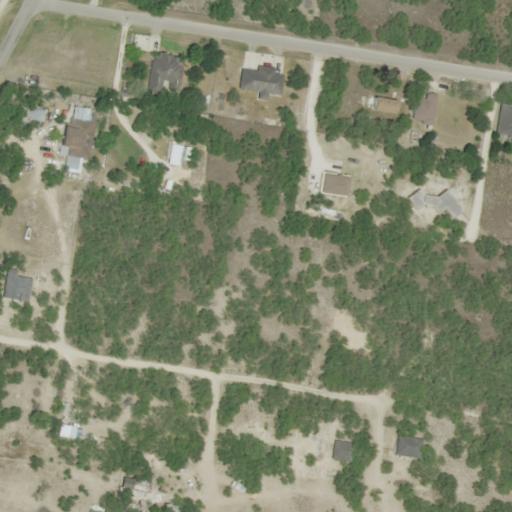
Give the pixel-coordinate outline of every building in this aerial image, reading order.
[(181,58),(151,53),(144,93),(158,95),(159,89),(175,92),(181,58)] [(280,75),(272,74),(272,68),(255,66),(254,71),(239,69),(236,92),(264,95),(278,97),(280,75)] [(434,98),(414,94),(408,120),(428,125),(434,98)] [(391,99),(353,99),(353,111),(390,112),(391,99)] [(511,136),(511,102),(495,103),(495,137),(511,136)] [(86,160),(93,111),(69,107),(66,127),(60,126),(57,148),(60,148),(59,155),(86,160)] [(20,118),(38,122),(40,111),(22,108),(20,118)] [(317,191),(324,196),(332,186),(325,181),(317,191)] [(404,197),(412,212),(426,203),(433,214),(441,209),(447,218),(456,212),(443,190),(423,202),(416,190),(404,197)] [(418,439),(393,437),(391,457),(416,459),(418,439)] [(328,460),(351,462),(353,444),(330,442),(328,460)]
